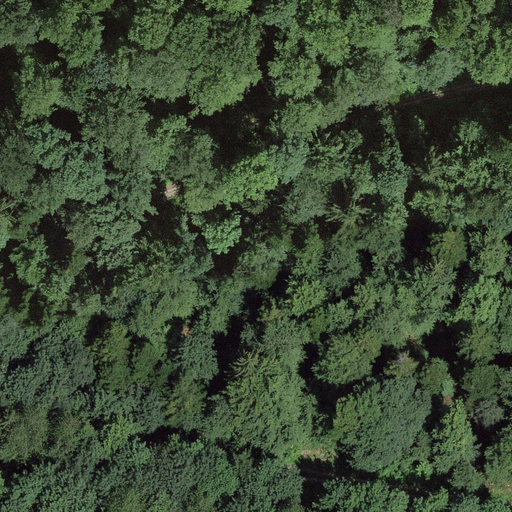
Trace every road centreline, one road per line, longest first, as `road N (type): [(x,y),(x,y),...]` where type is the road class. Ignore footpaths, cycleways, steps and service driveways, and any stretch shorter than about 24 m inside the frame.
road 1 (track): [(511,77),(327,126),(217,171),(0,235)]
road 2 (track): [(0,418),(511,509)]
